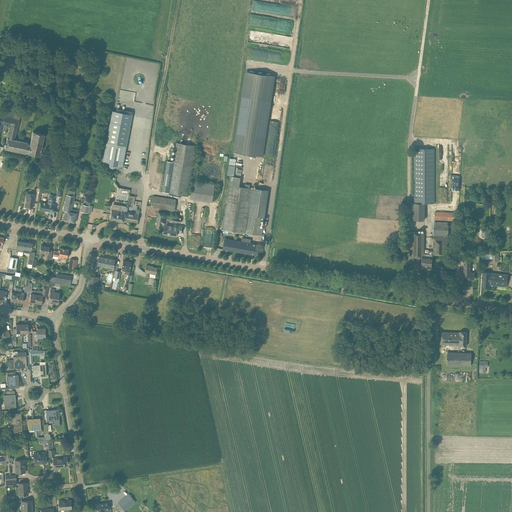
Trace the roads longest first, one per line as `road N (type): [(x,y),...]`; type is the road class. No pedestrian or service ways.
road 1 (unclassified): [(431,297),(137,246)]
road 2 (track): [(262,268),(300,0)]
road 3 (unclassified): [(428,511),(431,297)]
road 4 (track): [(147,174),(177,0)]
